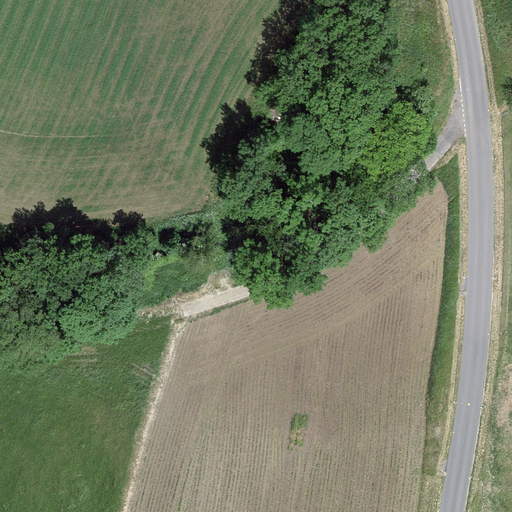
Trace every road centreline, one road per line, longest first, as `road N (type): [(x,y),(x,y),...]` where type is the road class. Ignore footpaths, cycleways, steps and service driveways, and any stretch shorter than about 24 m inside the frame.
road 1 (tertiary): [(460,0),(478,133),(481,246),(451,511)]
road 2 (track): [(475,103),(393,197),(319,260),(184,311)]
